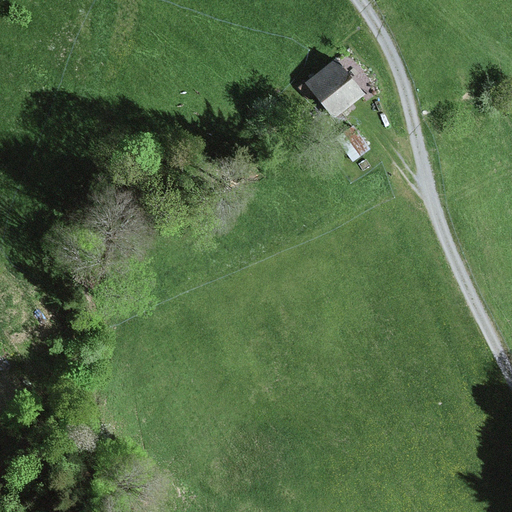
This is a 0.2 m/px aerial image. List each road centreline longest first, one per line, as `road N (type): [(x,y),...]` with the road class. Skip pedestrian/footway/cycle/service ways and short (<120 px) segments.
road 1 (track): [(426,185),(511,384)]
road 2 (track): [(358,0),(400,77),(426,185)]
